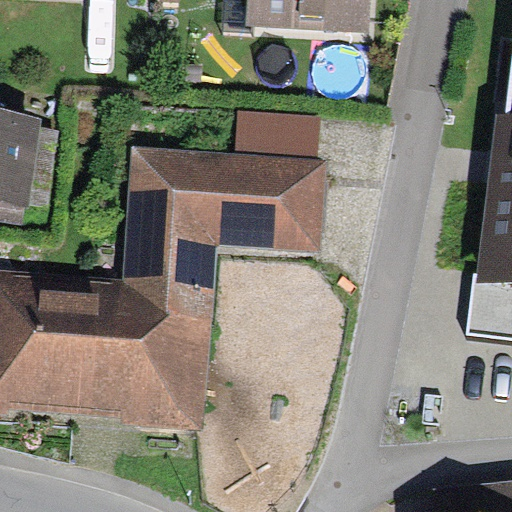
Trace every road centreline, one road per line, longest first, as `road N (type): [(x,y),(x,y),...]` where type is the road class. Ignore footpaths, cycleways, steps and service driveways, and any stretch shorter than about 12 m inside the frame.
road 1 (residential): [(345,477),(441,0)]
road 2 (residential): [(345,477),(511,453)]
